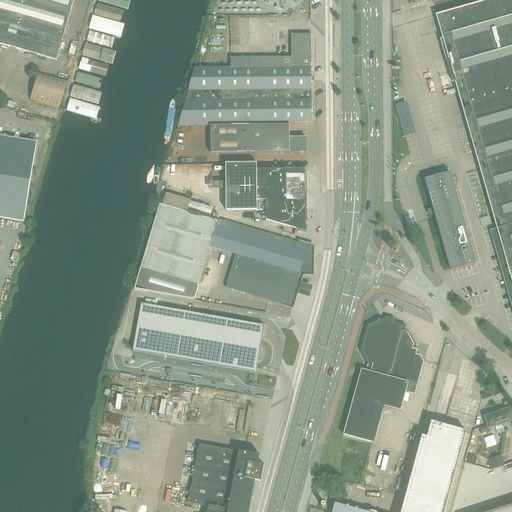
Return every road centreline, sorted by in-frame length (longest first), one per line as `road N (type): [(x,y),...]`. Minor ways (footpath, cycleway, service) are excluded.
road 1 (unclassified): [(331,208),(323,277),(258,511)]
road 2 (unclassified): [(419,279),(387,215),(386,0)]
road 3 (primary): [(340,262),(272,511)]
road 4 (primary): [(360,252),(374,184),(371,0)]
road 5 (unknown): [(311,322),(146,294),(135,301),(127,337)]
road 6 (unclassified): [(328,0),(331,208)]
road 7 (primary): [(346,0),(349,183)]
road 8 (primary): [(312,426),(356,270)]
